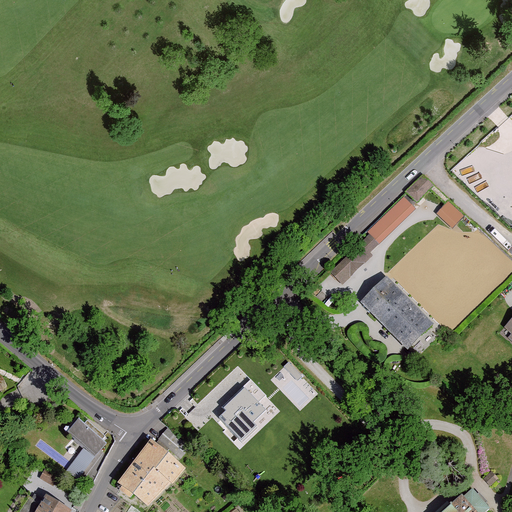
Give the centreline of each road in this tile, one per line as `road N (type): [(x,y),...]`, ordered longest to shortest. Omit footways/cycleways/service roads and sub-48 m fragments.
road 1 (residential): [(132,434),(511,76)]
road 2 (track): [(259,337),(192,398),(191,409),(241,461),(261,469),(327,466),(360,453),(371,439),(359,407),(279,341)]
road 3 (residential): [(132,434),(0,331)]
road 4 (track): [(419,163),(511,249)]
